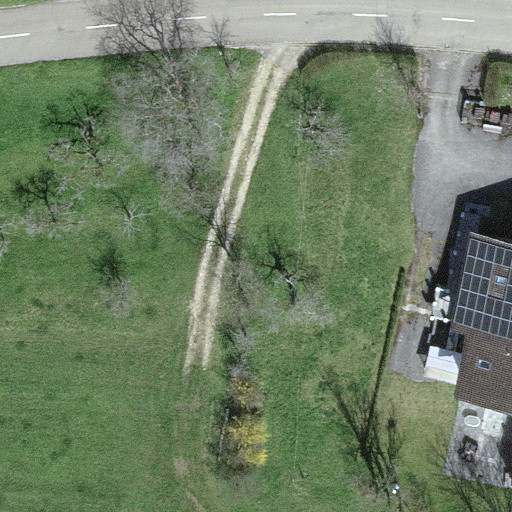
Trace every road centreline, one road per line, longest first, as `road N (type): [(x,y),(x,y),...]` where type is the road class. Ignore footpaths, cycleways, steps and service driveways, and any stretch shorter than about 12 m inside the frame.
road 1 (track): [(284,13),(194,376),(187,461),(196,489),(223,511)]
road 2 (secondary): [(0,36),(284,13),(511,24)]
